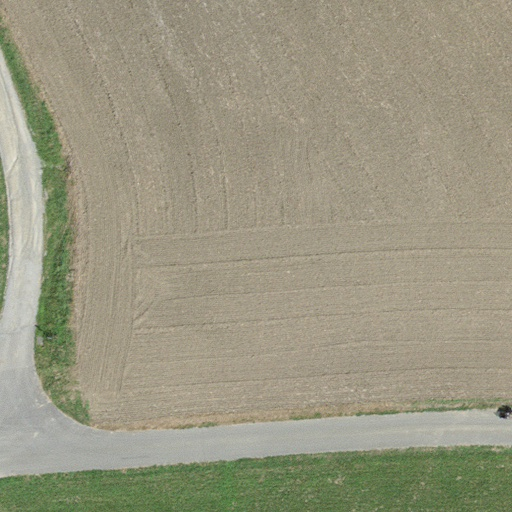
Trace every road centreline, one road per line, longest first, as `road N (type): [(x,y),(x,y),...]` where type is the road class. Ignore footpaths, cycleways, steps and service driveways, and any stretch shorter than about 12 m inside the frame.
road 1 (unclassified): [(511,426),(0,460)]
road 2 (track): [(0,89),(26,214),(9,367),(11,459)]
